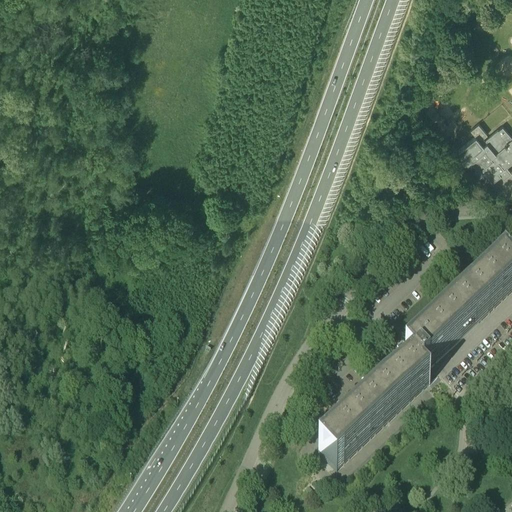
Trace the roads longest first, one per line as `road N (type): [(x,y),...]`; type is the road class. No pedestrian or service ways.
road 1 (trunk): [(365,0),(256,285),(129,511)]
road 2 (trunk): [(163,511),(273,308),(392,0)]
road 3 (residential): [(223,511),(304,347),(398,230),(443,207),(511,218)]
